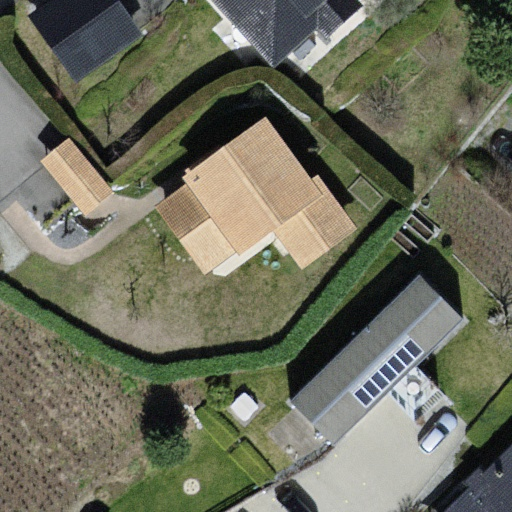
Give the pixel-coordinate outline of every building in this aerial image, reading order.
[(139,33),(116,0),(40,0),(27,9),(74,78),(139,33)] [(223,0),(277,58),(339,0),(223,0)] [(310,184),(263,121),(189,175),(195,183),(160,208),(207,271),(271,224),(302,265),(354,226),(318,178),(310,184)] [(76,125),(44,147),(85,205),(117,182),(76,125)] [(474,321),(426,275),(301,405),(348,451),(474,321)] [(511,511),(511,458),(452,511),(511,511)]
